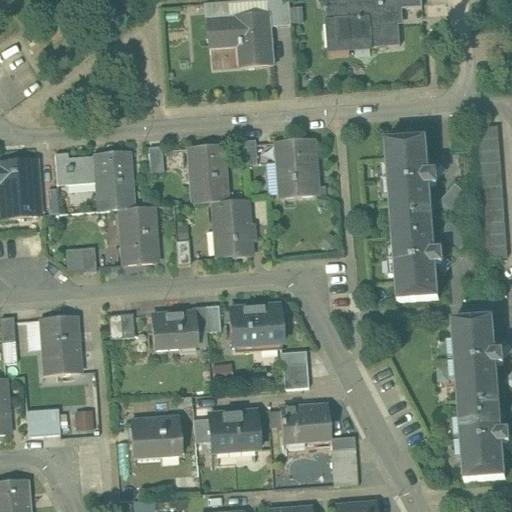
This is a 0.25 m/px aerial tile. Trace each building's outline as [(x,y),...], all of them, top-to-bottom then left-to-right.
[(0,0),(0,12),(15,0),(0,0)] [(268,15),(267,0),(207,5),(208,20),(268,15)] [(272,0),(267,0),(268,15),(270,15),(271,28),(291,26),(289,0),(272,0)] [(320,0),(321,8),(327,8),(374,4),(373,0),(320,0)] [(373,0),(374,4),(392,3),(392,11),(402,10),(401,0),(373,0)] [(421,0),(401,0),(402,10),(422,9),(421,0)] [(374,4),(327,8),(328,22),(334,22),(335,46),(371,43),(371,49),(400,47),(399,25),(394,26),(392,11),(392,3),(374,4)] [(268,15),(208,20),(210,50),(242,48),(244,67),(240,67),(240,69),(274,66),(271,28),(270,15),(268,15)] [(498,128),(476,129),(477,141),(499,139),(498,128)] [(499,139),(477,141),(477,153),(500,151),(499,139)] [(426,140),(386,143),(392,223),(432,220),(430,186),(437,186),(436,174),(429,175),(426,140)] [(255,143),(242,143),(244,167),(257,167),(255,143)] [(314,143),(276,145),(280,201),(318,198),(314,143)] [(222,148),(188,150),(192,206),(212,205),(226,204),(222,148)] [(161,149),(148,150),(150,174),(163,173),(161,149)] [(500,151),(477,153),(478,165),(501,163),(500,151)] [(67,155),(55,156),(57,187),(70,186),(68,160),(67,155)] [(95,158),(68,160),(70,186),(97,185),(99,213),(119,212),(133,211),(128,155),(94,157),(95,158)] [(34,162),(0,164),(0,213),(1,221),(38,218),(34,162)] [(501,163),(478,165),(479,177),(501,175),(501,163)] [(501,175),(479,177),(480,189),(502,187),(501,175)] [(502,187),(480,189),(481,200),(503,199),(502,187)] [(47,193),(48,217),(59,216),(57,193),(47,193)] [(503,199),(481,200),(482,212),(504,211),(503,199)] [(226,204),(212,205),(215,260),(250,258),(248,241),(254,240),(254,227),(247,228),(246,202),(226,204)] [(133,211),(119,212),(123,268),(156,266),(153,209),(133,211)] [(504,211),(482,212),(483,224),(505,223),(504,211)] [(432,220),(392,223),(398,303),(438,300),(436,265),(443,265),(442,253),(435,253),(432,220)] [(505,223),(483,224),(484,236),(506,234),(505,223)] [(506,234),(484,236),(484,248),(507,246),(506,234)] [(187,243),(175,244),(177,268),(189,267),(187,243)] [(507,246),(484,248),(485,260),(508,258),(507,246)] [(94,250),(81,251),(82,273),(82,275),(96,274),(94,250)] [(66,272),(69,274),(82,273),(81,251),(65,253),(66,272)] [(511,268),(502,270),(502,279),(511,278),(511,268)] [(278,307),(230,311),(233,349),(281,345),(278,307)] [(219,308),(205,309),(207,333),(221,332),(219,308)] [(205,309),(192,310),(193,314),(195,334),(207,333),(205,309)] [(193,314),(151,317),(154,353),(196,350),(195,334),(193,314)] [(132,316),(120,317),(122,340),(134,338),(132,316)] [(120,317),(108,318),(110,341),(122,340),(120,317)] [(13,320),(0,321),(2,345),(14,344),(13,320)] [(76,320),(40,322),(44,378),(80,375),(76,320)] [(492,320),(452,323),(458,403),(498,400),(496,366),(503,366),(502,354),(495,354),(492,320)] [(305,353),(280,355),(281,368),(282,368),(306,366),(305,353)] [(306,366),(282,368),(283,379),(307,378),(306,366)] [(230,367),(213,368),(215,393),(232,392),(230,367)] [(307,378),(283,379),(284,391),(308,389),(307,378)] [(0,380),(0,437),(9,436),(4,381),(0,380)] [(498,400),(458,403),(464,482),(504,479),(502,445),(509,445),(508,433),(501,433),(498,400)] [(327,408),(279,412),(282,445),(330,442),(327,408)] [(255,413),(208,417),(208,422),(210,444),(211,455),(258,451),(255,413)] [(40,414),(27,415),(29,439),(41,438),(40,414)] [(178,420),(130,424),(133,462),(181,459),(178,420)] [(208,422),(193,423),(195,445),(210,444),(208,422)] [(354,438),(330,440),(331,452),(355,450),(354,438)] [(355,450),(331,452),(332,465),(355,463),(355,450)] [(355,463),(332,465),(333,476),(356,474),(355,463)] [(356,474),(333,476),(334,488),(357,487),(356,474)] [(28,511),(26,483),(0,484),(0,511),(28,511)]
